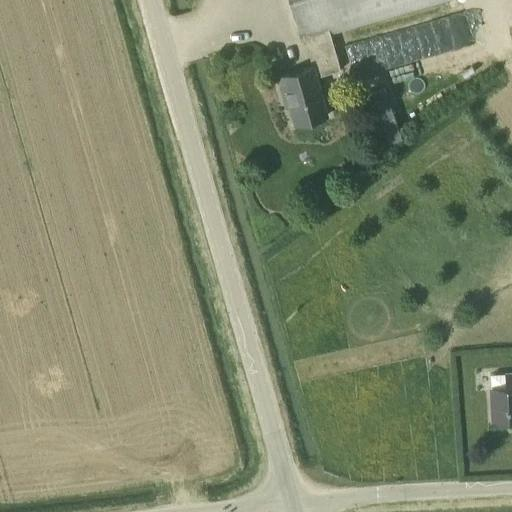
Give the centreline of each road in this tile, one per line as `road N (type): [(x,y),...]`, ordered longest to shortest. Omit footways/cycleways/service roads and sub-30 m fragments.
road 1 (unclassified): [(289,499),(148,0)]
road 2 (unclassified): [(289,499),(511,494)]
